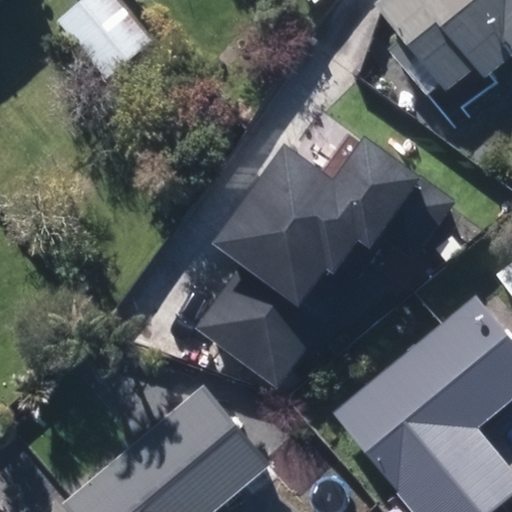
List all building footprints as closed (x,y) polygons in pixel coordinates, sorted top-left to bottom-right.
[(87,0),(59,23),(107,80),(150,44),(114,0),(87,0)] [(388,51),(424,96),(441,83),(447,90),(477,65),(484,74),(511,51),(511,0),(382,0),(377,5),(404,38),(388,51)] [(486,144),(506,167),(511,161),(511,126),(509,124),(486,144)] [(276,396),(328,330),(395,244),(410,256),(454,200),(438,188),(376,139),(337,189),(289,152),(218,244),(246,266),(194,333),(276,396)] [(334,417),(414,511),(492,511),(511,496),(511,471),(479,431),(511,403),(511,342),(475,299),(334,417)] [(63,507),(67,511),(217,511),(270,467),(204,388),(63,507)]
